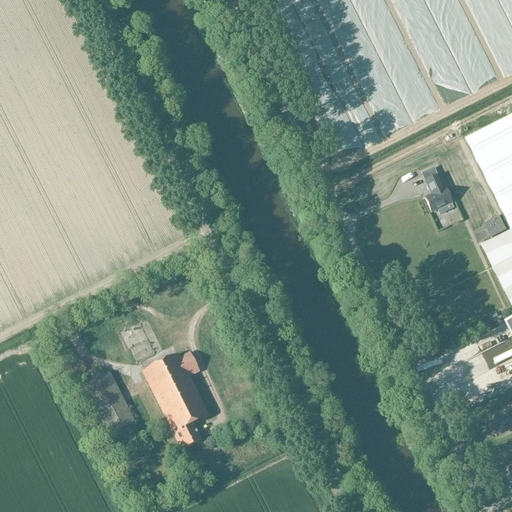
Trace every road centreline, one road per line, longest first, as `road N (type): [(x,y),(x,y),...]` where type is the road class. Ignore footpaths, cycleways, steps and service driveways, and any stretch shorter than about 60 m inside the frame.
road 1 (unclassified): [(347,511),(87,0)]
road 2 (unclassified): [(488,511),(229,0)]
